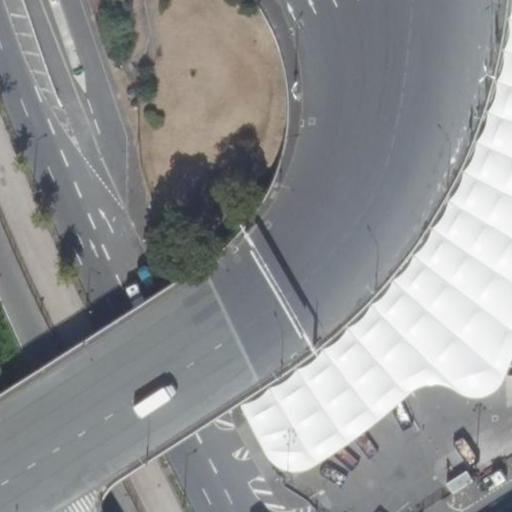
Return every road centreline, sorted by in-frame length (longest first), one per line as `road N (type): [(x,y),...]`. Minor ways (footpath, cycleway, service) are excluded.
road 1 (unclassified): [(0,483),(239,327),(333,245),(392,138),(405,0)]
road 2 (unclassified): [(215,511),(72,217),(0,38)]
road 3 (motorway): [(124,511),(0,260)]
